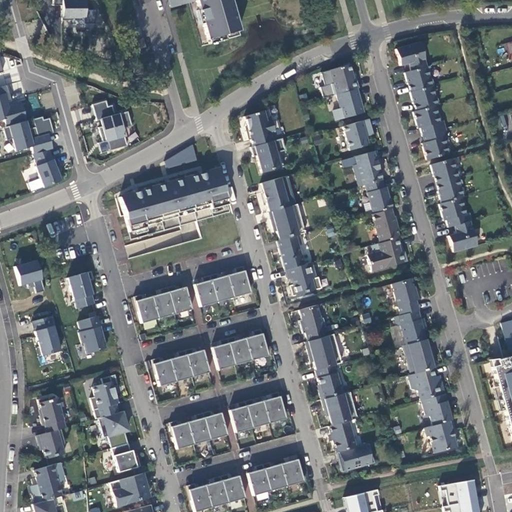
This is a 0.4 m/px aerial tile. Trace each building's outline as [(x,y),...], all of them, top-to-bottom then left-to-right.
[(37,0),(38,0),(52,1),(52,7),(61,7),(60,22),(63,22),(83,22),(83,26),(94,26),(94,11),(83,11),(83,0),(37,0)] [(239,31),(230,0),(167,0),(170,8),(195,2),(206,40),(214,38),(216,43),(223,40),(222,36),(239,31)] [(421,143),(426,160),(447,154),(443,138),(447,137),(442,121),(438,122),(434,106),(438,105),(436,97),(434,98),(431,86),(433,85),(431,78),(429,79),(418,43),(395,50),(399,66),(408,64),(410,71),(404,73),(407,85),(410,84),(412,91),(409,92),(413,104),(415,103),(417,111),(412,112),(417,129),(419,128),(424,143),(421,143)] [(328,85),(331,96),(336,95),(355,89),(357,89),(355,80),(352,80),(348,65),(329,71),(333,84),(328,85)] [(0,120),(3,120),(4,126),(25,121),(20,102),(7,106),(6,103),(10,102),(5,85),(0,86),(0,120)] [(359,103),(355,89),(336,95),(340,108),(333,111),(336,121),(362,113),(359,103)] [(33,110),(41,106),(35,92),(27,96),(33,110)] [(118,114),(113,115),(110,105),(106,107),(104,101),(91,105),(96,120),(98,119),(104,141),(123,136),(124,136),(122,129),(130,127),(126,112),(118,115),(118,114)] [(250,139),(252,147),(276,140),(273,131),(278,129),(275,120),(270,121),(267,110),(244,117),(246,126),(248,131),(245,132),(248,140),(250,139)] [(32,123),(34,128),(27,130),(29,139),(51,133),(48,119),(42,120),(41,117),(31,120),(32,123)] [(367,120),(343,126),(350,151),(369,145),(367,137),(372,135),(367,120)] [(5,141),(10,139),(14,152),(29,148),(31,154),(50,149),(46,134),(29,139),(27,130),(25,122),(2,128),(5,141)] [(98,143),(101,154),(126,147),(123,136),(104,141),(98,143)] [(256,156),(261,174),(282,167),(278,153),(284,151),(281,139),(276,140),(252,147),(250,148),(252,157),(256,156)] [(196,160),(191,145),(164,162),(166,169),(196,160)] [(32,167),(42,189),(59,182),(48,150),(30,155),(35,166),(32,167)] [(352,166),(358,187),(364,185),(381,180),(375,161),(378,160),(375,151),(353,157),(356,165),(352,166)] [(452,253),(476,246),(469,222),(471,221),(468,213),(464,214),(460,199),(462,198),(459,186),(461,185),(457,170),(455,171),(451,159),(430,166),(433,177),(435,176),(439,191),(437,192),(441,204),(438,205),(443,221),(445,220),(447,228),(454,226),(456,234),(447,236),(452,253)] [(218,170),(119,197),(127,227),(144,222),(145,228),(228,205),(218,170)] [(286,176),(260,184),(268,212),(294,205),(286,176)] [(381,180),(364,185),(372,214),(371,215),(379,243),(371,246),(373,253),(374,257),(365,260),(369,272),(406,262),(403,251),(400,252),(399,247),(400,246),(398,238),(395,225),(396,224),(394,216),(392,217),(390,209),(391,209),(385,187),(383,188),(381,180)] [(294,205),(268,212),(272,229),(275,228),(278,240),(298,235),(304,233),(296,205),(294,205)] [(144,222),(127,227),(128,232),(145,228),(144,222)] [(278,240),(276,241),(284,270),(303,265),(298,246),(301,245),(298,235),(278,240)] [(35,294),(42,292),(34,261),(12,267),(18,286),(26,284),(27,289),(33,288),(35,294)] [(288,286),(291,297),(320,288),(317,277),(316,278),(311,262),(303,265),(284,270),(287,280),(290,278),(292,285),(288,286)] [(202,282),(193,285),(199,307),(249,293),(242,267),(234,269),(235,273),(217,278),(216,274),(201,278),(202,282)] [(84,274),(65,279),(73,310),(92,305),(84,274)] [(410,279),(390,284),(399,316),(393,317),(396,326),(400,325),(405,345),(425,340),(421,329),(425,328),(422,318),(419,319),(417,311),(417,310),(415,301),(417,300),(414,291),(413,291),(410,279)] [(140,295),(133,297),(140,324),(190,310),(184,287),(175,290),(173,286),(159,290),(160,294),(142,299),(140,295)] [(316,305),(298,310),(300,320),(298,321),(302,334),(304,333),(306,342),(324,337),(322,328),(325,328),(322,318),(320,319),(316,305)] [(363,324),(371,322),(369,313),(361,315),(363,324)] [(30,323),(39,357),(59,352),(49,317),(30,323)] [(82,344),(85,355),(105,349),(96,317),(76,322),(79,332),(77,333),(80,345),(82,344)] [(511,320),(500,323),(509,353),(511,352),(511,320)] [(220,345),(211,348),(217,370),(267,356),(259,330),(252,332),(253,336),(234,341),(233,337),(219,341),(220,345)] [(306,342),(304,342),(309,359),(311,358),(315,370),(333,365),(341,363),(333,334),(324,337),(306,342)] [(427,347),(425,339),(425,340),(405,345),(402,346),(410,375),(431,369),(436,367),(432,354),(429,355),(427,347)] [(158,358),(150,360),(158,387),(208,373),(202,350),(192,353),(191,349),(177,353),(178,357),(159,362),(158,358)] [(511,356),(495,360),(497,365),(491,367),(511,443),(511,356)] [(315,370),(314,371),(318,385),(319,389),(317,390),(320,400),(341,394),(338,383),(340,382),(338,373),(336,373),(333,365),(315,370)] [(410,375),(407,376),(411,389),(417,391),(419,401),(420,400),(443,394),(440,382),(438,383),(436,376),(433,377),(431,369),(410,375)] [(113,375),(100,379),(102,384),(91,387),(93,397),(89,398),(95,419),(97,419),(118,413),(115,404),(118,403),(115,393),(114,394),(112,388),(117,386),(113,375)] [(238,408),(228,411),(235,433),(285,419),(277,392),(270,395),(271,399),(252,404),(251,400),(237,404),(238,408)] [(341,394),(320,400),(323,411),(327,410),(329,416),(331,425),(347,421),(357,418),(349,392),(341,394)] [(429,416),(432,426),(451,420),(443,394),(420,400),(425,415),(427,415),(429,416)] [(47,397),(37,400),(41,416),(39,416),(42,426),(44,425),(46,433),(59,429),(65,428),(63,420),(64,420),(61,409),(59,409),(56,399),(48,401),(47,397)] [(107,437),(110,449),(127,444),(123,432),(122,427),(125,426),(124,421),(126,421),(123,411),(118,413),(97,419),(102,438),(107,437)] [(176,421),(168,423),(176,450),(226,436),(220,413),(210,416),(209,412),(194,416),(195,420),(177,425),(176,421)] [(432,426),(424,428),(426,437),(428,436),(431,445),(433,444),(435,453),(453,448),(451,439),(453,438),(451,430),(453,429),(451,420),(432,426)] [(331,425),(328,426),(335,453),(355,447),(347,421),(331,425)] [(46,459),(63,454),(62,447),(64,444),(59,429),(46,433),(35,436),(38,445),(40,444),(44,457),(46,459)] [(110,449),(117,473),(139,466),(136,456),(132,457),(131,451),(129,451),(127,444),(110,449)] [(368,444),(335,453),(341,472),(373,463),(368,444)] [(255,471),(246,474),(252,496),(302,482),(295,455),(287,457),(288,462),(270,467),(269,463),(254,467),(255,471)] [(59,463),(33,471),(38,489),(31,491),(34,504),(60,497),(61,496),(58,484),(55,474),(62,472),(59,463)] [(62,472),(55,474),(58,484),(65,482),(62,472)] [(142,474),(108,483),(115,507),(148,498),(146,489),(144,483),(142,474)] [(194,484),(186,486),(193,511),(195,511),(244,498),(238,476),(228,479),(227,475),(212,479),(213,483),(195,488),(194,484)] [(476,511),(471,480),(437,486),(439,491),(444,490),(447,506),(441,507),(441,511),(443,511),(448,511),(476,511)] [(345,511),(369,511),(375,511),(371,496),(376,494),(375,490),(362,494),(341,497),(345,511)] [(34,504),(31,505),(33,511),(54,511),(53,508),(62,505),(60,497),(34,504)]
